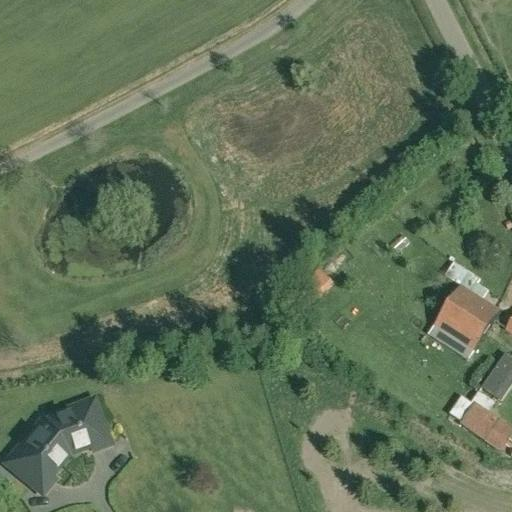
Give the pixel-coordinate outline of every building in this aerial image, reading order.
[(301,287),(313,299),(330,283),(319,270),(301,287)] [(500,315),(482,303),(461,289),(435,328),(474,354),(500,315)] [(493,402),(511,373),(511,362),(498,354),(474,390),(493,402)] [(28,440),(6,466),(44,497),(57,481),(55,479),(70,459),(89,452),(90,456),(110,449),(93,403),(67,413),(44,420),(42,415),(24,436),(28,440)] [(461,424),(486,441),(498,423),(477,409),(473,406),(461,424)]
